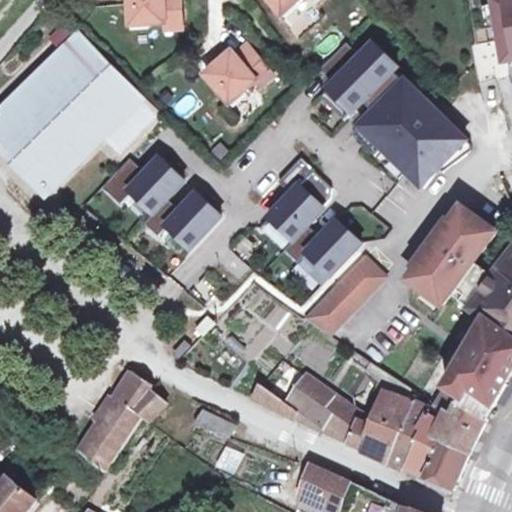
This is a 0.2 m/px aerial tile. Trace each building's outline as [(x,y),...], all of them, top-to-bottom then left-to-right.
[(133,0),(135,21),(169,19),(169,25),(186,24),(185,0),(133,0)] [(277,0),(287,11),(299,0),(277,0)] [(492,0),(485,2),(490,29),(502,27),(496,0),(492,0)] [(511,0),(496,0),(502,27),(506,51),(511,50),(511,0)] [(162,112),(84,34),(83,35),(69,21),(53,37),(67,50),(0,116),(0,136),(52,190),(111,131),(128,148),(162,112)] [(239,52),(236,48),(209,71),(234,100),(259,78),(264,83),(277,72),(251,41),(239,52)] [(323,69),(337,83),(331,89),(355,113),(367,102),(378,113),(408,83),(397,72),(401,68),(377,44),(364,57),(350,43),(323,69)] [(428,189),(443,168),(447,172),(458,163),(459,164),(471,154),(467,148),(451,132),(456,126),(433,103),(429,107),(419,96),(422,93),(410,80),(408,83),(378,113),(365,126),(389,150),(399,160),(410,171),(411,172),(428,189)] [(355,113),(331,89),(324,97),(348,121),(355,113)] [(180,116),(198,103),(190,92),(172,105),(180,116)] [(248,93),(232,106),(242,119),(259,106),(248,93)] [(389,150),(365,126),(357,134),(381,158),(389,150)] [(467,148),(471,154),(476,151),(475,145),(456,126),(451,132),(467,148)] [(156,212),(170,197),(188,179),(164,156),(148,172),(133,156),(105,185),(124,203),(135,191),(156,212)] [(324,238),(310,226),(328,208),(304,185),(318,169),(305,157),(282,181),(295,193),(272,216),(297,240),(288,248),(301,262),(310,253),(334,275),(365,243),(341,220),(324,238)] [(410,171),(399,160),(392,168),(402,178),(410,171)] [(201,192),(183,210),(170,197),(156,212),(148,221),(161,234),(170,225),(193,247),(225,215),(201,192)] [(511,273),(505,268),(495,282),(488,277),(491,273),(478,262),(502,233),(472,211),(461,226),(452,221),(419,267),(423,269),(414,280),(447,306),(455,295),(486,318),(511,336),(511,273)] [(227,255),(221,271),(245,280),(251,264),(227,255)] [(389,275),(367,255),(346,277),(311,315),(333,335),(389,275)] [(210,313),(200,324),(209,332),(219,322),(210,313)] [(511,336),(486,318),(445,396),(446,396),(440,409),(453,417),(459,420),(466,408),(490,421),(511,381),(511,336)] [(186,345),(177,354),(182,358),(190,349),(186,345)] [(395,380),(376,367),(369,377),(381,387),(378,392),(391,399),(380,423),(369,417),(308,378),(291,405),(303,413),(328,432),(326,434),(395,464),(423,407),(426,400),(395,380)] [(110,474),(147,419),(138,414),(152,393),(133,379),(83,452),(110,474)] [(291,405),(265,387),(256,403),(287,418),(298,423),(303,413),(291,405)] [(138,414),(147,419),(160,427),(173,407),(152,393),(138,414)] [(437,413),(423,407),(395,464),(413,471),(437,413)] [(474,455),(483,435),(490,421),(466,408),(459,420),(453,417),(444,442),(474,455)] [(440,409),(437,413),(413,471),(431,478),(444,442),(453,417),(440,409)] [(209,412),(200,427),(233,440),(240,427),(209,412)] [(474,455),(444,442),(431,478),(460,491),(474,455)] [(224,446),(217,468),(236,475),(244,453),(224,446)] [(330,499),(333,474),(323,473),(314,470),(308,503),(329,505),(330,499)] [(357,484),(333,474),(330,499),(349,503),(357,484)] [(8,479),(0,489),(0,511),(27,511),(36,502),(8,479)] [(349,511),(388,511),(392,508),(363,490),(349,511)]
